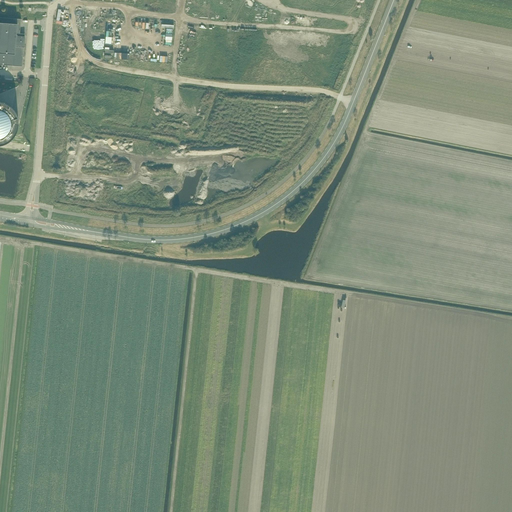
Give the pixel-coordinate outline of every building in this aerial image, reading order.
[(320,0),(313,0),(312,7),(319,9),(320,7),(324,8),(325,1),(320,0)] [(332,2),(330,10),(338,12),(341,1),(337,0),(334,0),(334,3),(332,2)] [(354,7),(352,14),(363,17),(365,8),(358,6),(357,8),(354,7)] [(20,34),(21,19),(0,17),(0,64),(22,66),(25,33),(24,33),(24,34),(20,34)] [(120,17),(112,19),(114,31),(125,28),(124,24),(121,24),(120,17)] [(130,25),(129,29),(139,30),(140,20),(134,19),(133,25),(130,25)] [(103,20),(97,21),(100,32),(109,30),(108,25),(105,26),(103,20)] [(140,20),(139,30),(148,32),(148,27),(145,27),(146,21),(140,20)] [(92,28),(89,29),(90,34),(100,32),(97,21),(91,23),(92,28)] [(153,27),(152,33),(161,35),(162,28),(164,28),(165,23),(156,22),(156,28),(153,27)] [(170,31),(169,36),(180,37),(181,25),(173,24),(173,31),(170,31)] [(192,27),(192,39),(202,40),(202,33),(199,33),(199,28),(192,27)] [(208,35),(207,40),(217,41),(217,30),(211,30),(211,36),(208,35)] [(217,30),(217,41),(226,42),(226,37),(223,36),(223,30),(217,30)] [(230,36),(230,41),(239,42),(239,31),(233,31),(233,36),(230,36)] [(239,31),(239,42),(248,42),(248,37),(245,37),(245,31),(239,31)] [(255,33),(255,45),(264,45),(265,39),(262,39),(262,33),(255,33)] [(269,40),(269,44),(278,45),(279,34),(272,34),(272,40),(269,40)] [(279,34),(278,45),(288,46),(288,41),(285,41),(285,34),(279,34)] [(292,35),(291,47),(301,47),(301,41),(298,41),(298,35),(292,35)] [(306,36),(306,48),(317,49),(317,44),(314,44),(314,36),(306,36)] [(322,36),(321,48),(331,49),(331,43),(328,43),(329,37),(322,36)] [(336,44),(336,49),(347,50),(348,38),(340,37),(339,44),(336,44)] [(0,145),(4,144),(8,143),(11,140),(13,138),(16,134),(17,131),(18,127),(19,123),(18,119),(17,115),(16,113),(14,110),(12,107),(9,105),(8,105),(6,103),(2,102),(0,101),(0,145)]
